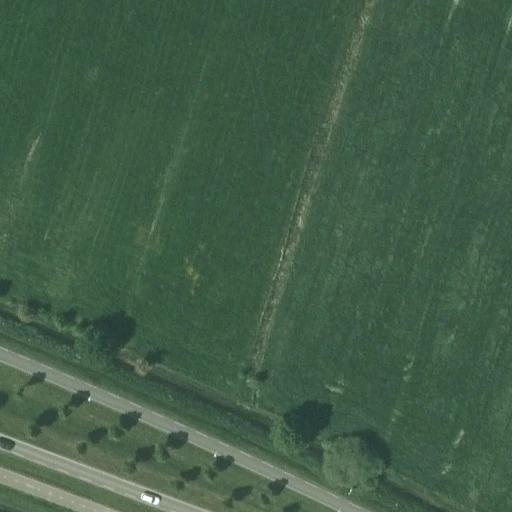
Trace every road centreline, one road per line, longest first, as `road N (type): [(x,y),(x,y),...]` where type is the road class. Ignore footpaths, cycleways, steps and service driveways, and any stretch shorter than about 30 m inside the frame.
road 1 (primary): [(351,511),(0,357)]
road 2 (primary): [(0,441),(185,511)]
